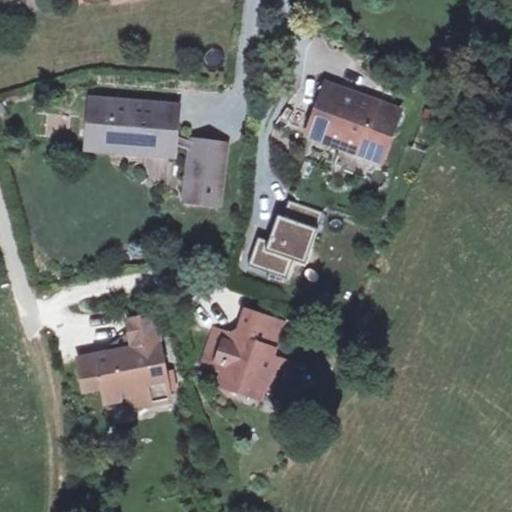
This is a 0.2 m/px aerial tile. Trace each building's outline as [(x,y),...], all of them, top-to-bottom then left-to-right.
[(324,88),(309,128),(327,135),(330,129),(360,142),(359,148),(380,158),(397,112),(375,103),(373,108),(324,88)] [(166,105),(116,100),(115,105),(93,103),(90,143),(173,150),(173,144),(174,135),(175,124),(164,123),(165,110),(166,105)] [(176,111),(165,110),(164,123),(175,124),(176,111)] [(195,143),(174,135),(173,144),(194,151),(195,143)] [(195,141),(195,143),(194,151),(187,198),(215,202),(223,144),(195,141)] [(325,211),(290,199),(284,215),(279,213),(270,239),(259,236),(250,264),(288,277),(295,258),(307,263),(325,211)] [(283,322),(246,312),(239,338),(216,331),(205,367),(225,372),(222,383),(264,395),(269,378),(288,383),(294,363),(273,356),(283,322)] [(125,331),(127,347),(155,343),(151,315),(123,319),(125,331)] [(127,347),(125,331),(105,343),(106,350),(127,347)] [(106,350),(73,355),(78,386),(96,384),(99,400),(121,397),(122,407),(145,404),(143,394),(162,391),(162,390),(160,380),(160,374),(155,343),(127,347),(106,350)] [(162,391),(143,394),(145,404),(163,401),(162,391)]
